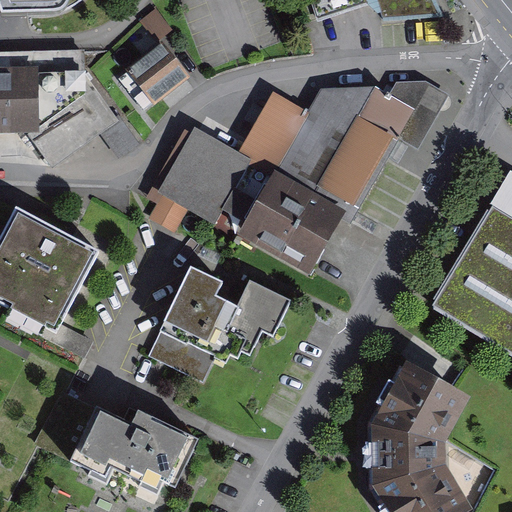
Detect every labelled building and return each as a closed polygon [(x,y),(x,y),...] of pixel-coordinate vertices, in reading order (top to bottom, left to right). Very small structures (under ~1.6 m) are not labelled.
[(0,0),(0,3),(2,9),(19,9),(55,9),(60,8),(64,6),(67,0),(0,0)] [(381,0),(387,11),(442,4),(440,0),(381,0)] [(193,55),(172,23),(128,59),(147,86),(193,55)] [(0,58),(0,129),(38,129),(37,58),(0,58)] [(239,227),(264,181),(275,159),(366,209),(435,77),(325,85),(308,107),(279,95),(240,154),(195,128),(165,184),(239,227)] [(264,181),(239,227),(318,270),(343,223),(264,181)] [(436,303),(511,348),(511,212),(496,203),(436,303)] [(0,232),(0,286),(60,317),(96,246),(14,205),(0,232)] [(195,263),(155,348),(210,375),(220,354),(233,360),(237,351),(245,354),(247,349),(255,353),(267,327),(280,333),(297,297),(257,278),(246,302),(223,291),(229,279),(195,263)] [(379,476),(396,511),(447,511),(464,503),(441,463),(439,435),(465,390),(410,361),(376,421),(379,476)] [(171,491),(199,433),(89,381),(61,438),(171,491)]
